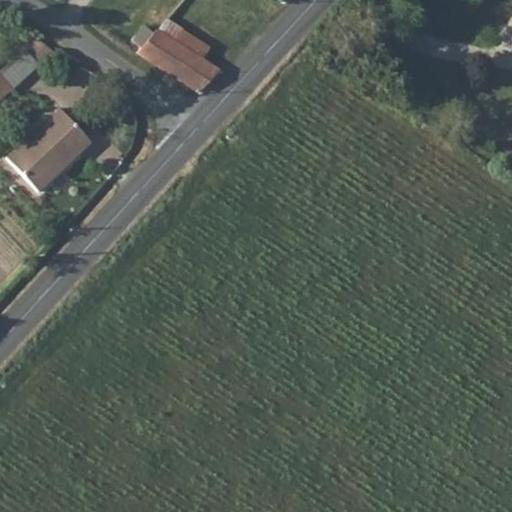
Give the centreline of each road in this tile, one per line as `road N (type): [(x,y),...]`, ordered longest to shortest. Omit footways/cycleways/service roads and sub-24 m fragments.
road 1 (tertiary): [(196,134),(0,347)]
road 2 (unclassified): [(12,0),(196,134)]
road 3 (tertiary): [(320,0),(196,134)]
